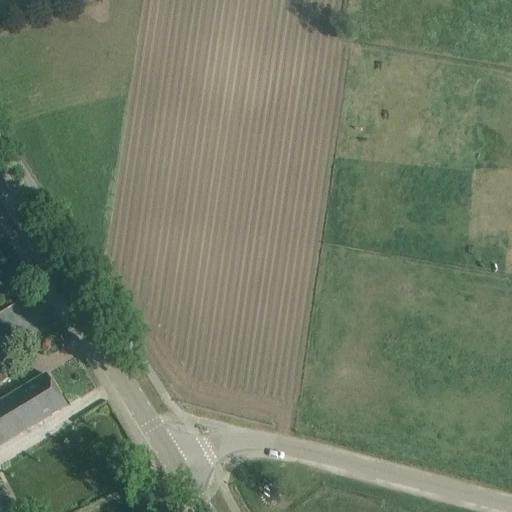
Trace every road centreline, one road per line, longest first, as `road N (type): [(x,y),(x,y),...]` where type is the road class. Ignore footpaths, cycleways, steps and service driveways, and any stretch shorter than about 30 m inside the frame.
road 1 (unclassified): [(511,505),(255,439),(173,458)]
road 2 (tertiary): [(173,458),(0,178)]
